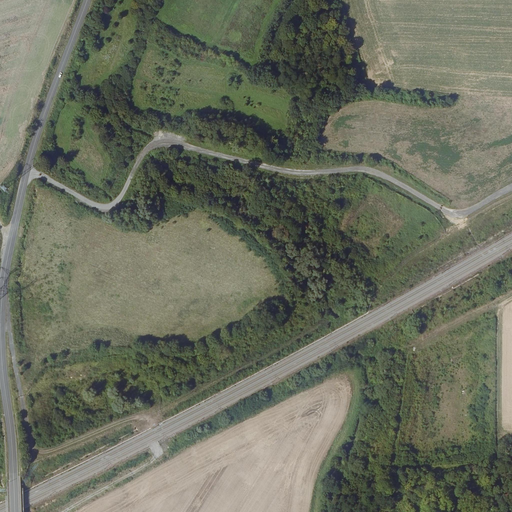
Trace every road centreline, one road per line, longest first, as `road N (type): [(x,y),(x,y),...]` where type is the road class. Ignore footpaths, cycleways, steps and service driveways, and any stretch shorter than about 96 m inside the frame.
road 1 (track): [(511,188),(458,214),(358,167),(302,171),(156,139),(128,184),(102,203),(28,167)]
road 2 (secondary): [(15,511),(3,280),(34,146),(85,0)]
road 3 (track): [(148,421),(131,417),(34,449)]
